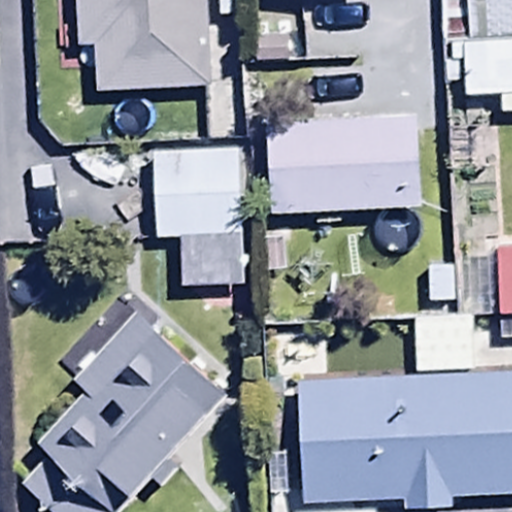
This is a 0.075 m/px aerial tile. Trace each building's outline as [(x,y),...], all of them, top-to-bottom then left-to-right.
[(205,98),(202,0),(76,0),(78,57),(96,57),(98,101),(205,98)] [(511,0),(461,0),(462,13),(511,11),(511,0)] [(511,11),(462,13),(464,107),(500,106),(500,125),(511,124),(511,11)] [(265,138),(270,229),(422,222),(418,131),(265,138)] [(152,166),(155,252),(241,249),(238,163),(152,166)] [(511,259),(495,260),(497,328),(511,327),(511,259)] [(47,471),(20,500),(32,511),(132,511),(225,412),(133,327),(70,395),(82,406),(34,459),(47,471)] [(296,394),(300,511),(447,511),(448,511),(511,508),(511,386),(459,388),(456,331),(407,332),(409,390),(296,394)]
